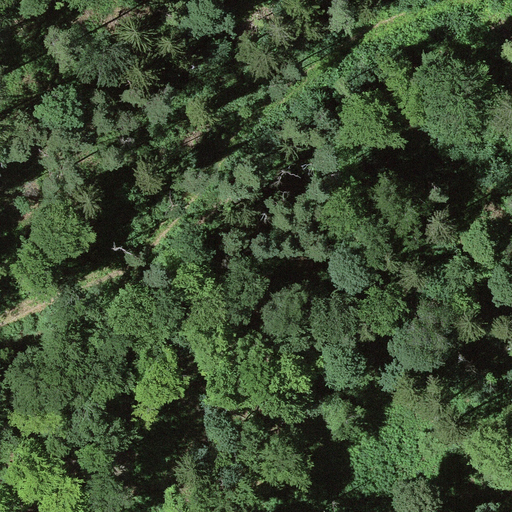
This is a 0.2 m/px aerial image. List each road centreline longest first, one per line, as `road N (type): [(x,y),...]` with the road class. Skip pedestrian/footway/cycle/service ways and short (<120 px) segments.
road 1 (track): [(0,322),(150,245),(243,135),(313,71),(408,17),(464,0)]
road 2 (track): [(387,511),(459,439),(511,403)]
